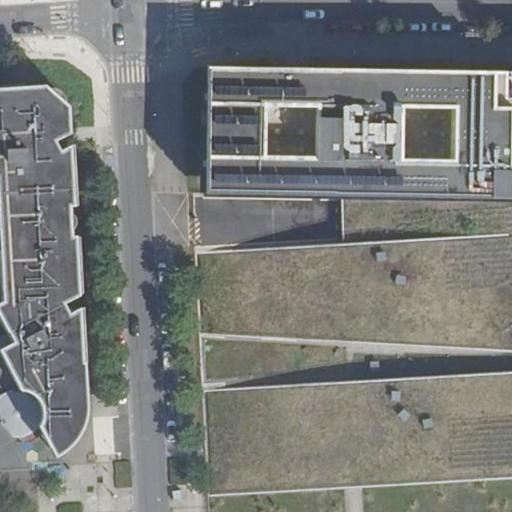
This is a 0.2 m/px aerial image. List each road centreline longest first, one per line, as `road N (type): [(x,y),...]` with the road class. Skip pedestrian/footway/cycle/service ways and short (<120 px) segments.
road 1 (tertiary): [(152,511),(127,18)]
road 2 (unclassified): [(511,11),(127,18)]
road 3 (residential): [(127,18),(0,26)]
